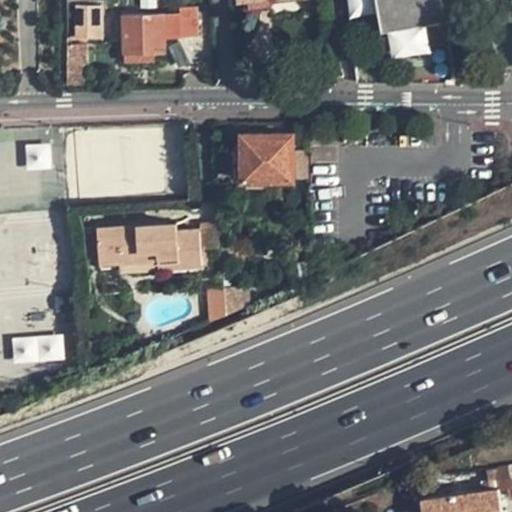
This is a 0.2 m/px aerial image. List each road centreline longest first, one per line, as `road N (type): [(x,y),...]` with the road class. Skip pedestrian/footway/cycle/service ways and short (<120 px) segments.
road 1 (motorway): [(511,275),(0,481)]
road 2 (residential): [(511,103),(0,99)]
road 3 (motorway): [(129,511),(511,357)]
